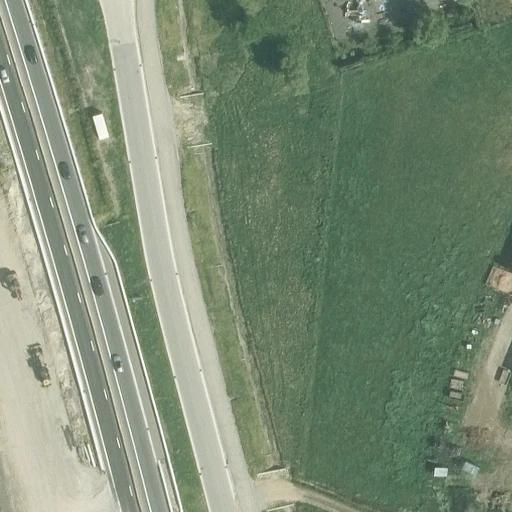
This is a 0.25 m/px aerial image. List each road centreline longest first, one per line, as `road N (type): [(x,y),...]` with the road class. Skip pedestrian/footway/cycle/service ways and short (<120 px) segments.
road 1 (trunk): [(122,511),(73,253),(0,13)]
road 2 (unclassified): [(117,7),(155,249),(221,503)]
road 3 (trunk): [(0,336),(49,511)]
road 4 (unclassified): [(221,503),(292,487),(349,511)]
